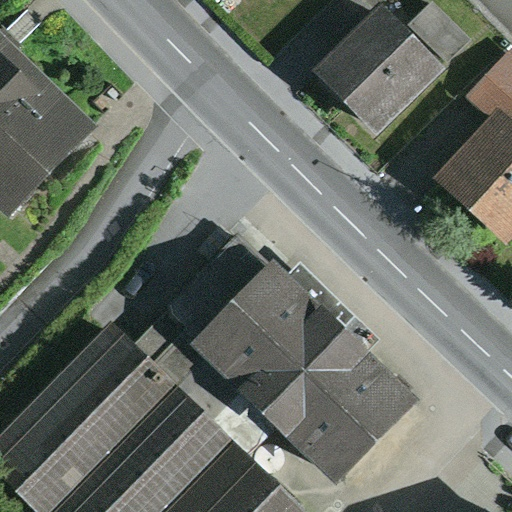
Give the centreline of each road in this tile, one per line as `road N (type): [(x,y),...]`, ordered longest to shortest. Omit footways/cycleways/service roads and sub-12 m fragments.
road 1 (primary): [(186,58),(511,379)]
road 2 (residential): [(186,58),(139,177),(92,251),(0,350)]
